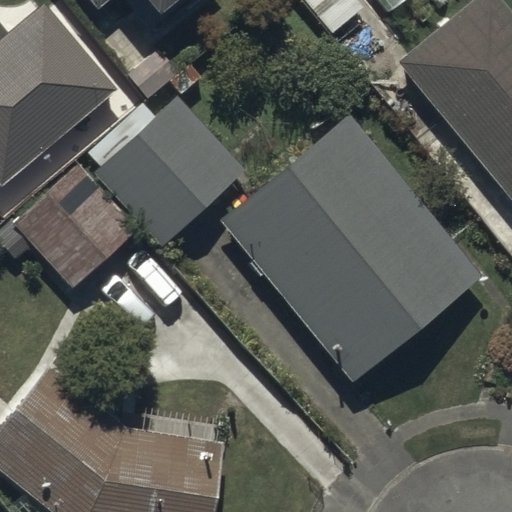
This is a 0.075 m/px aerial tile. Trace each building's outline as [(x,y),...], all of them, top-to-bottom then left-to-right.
[(148,40),(197,0),(76,0),(95,23),(119,4),(148,40)] [(511,24),(492,0),(485,0),(393,74),(506,215),(511,210),(511,24)] [(0,186),(3,190),(114,89),(38,5),(0,39),(0,186)] [(91,153),(85,158),(155,232),(234,157),(167,86),(149,104),(138,93),(83,145),(91,153)] [(215,236),(350,399),(481,291),(345,128),(215,236)] [(130,214),(70,153),(8,215),(68,275),(130,214)] [(118,416),(43,354),(0,406),(0,459),(64,511),(202,511),(213,428),(118,416)]
